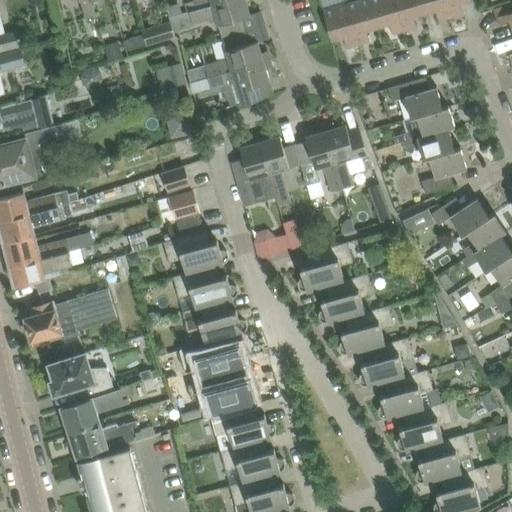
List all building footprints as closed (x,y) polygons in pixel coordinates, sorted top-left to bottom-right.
[(80,0),(85,16),(96,13),(92,0),(91,0),(80,0)] [(189,10),(196,9),(212,4),(227,0),(189,0),(184,2),(187,11),(189,10)] [(227,0),(212,4),(196,9),(189,10),(193,24),(216,17),(222,37),(244,31),(241,18),(250,15),(245,0),(227,0)] [(370,0),(357,0),(346,3),(358,44),(370,41),(367,30),(378,26),(370,0)] [(395,0),(370,0),(378,26),(390,23),(393,34),(404,31),(395,0)] [(420,0),(395,0),(404,31),(416,27),(413,16),(424,13),(420,0)] [(445,0),(420,0),(424,13),(436,9),(439,20),(450,17),(445,0)] [(445,0),(450,17),(462,14),(459,3),(468,0),(445,0)] [(346,3),(342,5),(323,10),(332,40),(344,36),(347,47),(358,44),(346,3)] [(167,7),(170,16),(182,12),(179,4),(167,7)] [(511,11),(496,16),(499,25),(506,22),(511,26),(511,11)] [(170,20),(144,27),(149,42),(175,35),(170,20)] [(145,33),(123,39),(126,49),(149,42),(144,27),(143,28),(145,33)] [(0,35),(0,54),(21,49),(17,31),(5,34),(0,35)] [(204,63),(208,77),(270,59),(268,50),(261,52),(258,41),(248,43),(244,31),(222,37),(227,56),(204,63)] [(106,44),(110,61),(123,58),(118,41),(106,44)] [(0,87),(4,87),(0,72),(0,70),(25,64),(21,49),(0,54),(0,87)] [(270,59),(208,77),(211,88),(222,85),(223,91),(230,103),(231,106),(263,97),(259,84),(270,81),(266,69),(273,67),(270,59)] [(157,68),(162,88),(184,82),(179,62),(157,68)] [(84,69),(81,76),(84,84),(91,87),(99,84),(102,78),(99,70),(92,66),(84,69)] [(388,87),(392,100),(406,95),(412,116),(443,107),(437,86),(429,88),(426,76),(388,87)] [(0,106),(0,133),(23,127),(24,133),(50,126),(42,97),(28,100),(0,106)] [(407,131),(410,139),(455,126),(449,105),(443,107),(412,116),(412,117),(417,115),(421,127),(407,131)] [(165,114),(172,137),(197,130),(190,107),(165,114)] [(23,133),(25,138),(0,144),(0,183),(43,173),(38,156),(44,154),(42,146),(78,137),(74,120),(50,126),(24,133),(23,133)] [(332,121),(324,124),(342,186),(354,183),(351,172),(356,171),(375,165),(363,132),(349,136),(346,124),(334,128),(332,121)] [(330,189),(342,186),(324,124),(316,126),(317,132),(306,136),(307,142),(297,145),(296,143),(295,143),(309,192),(322,189),(316,167),(323,165),(330,189)] [(455,126),(410,139),(410,140),(403,142),(406,150),(420,146),(424,158),(461,147),(461,146),(455,148),(449,129),(455,127),(455,126)] [(260,141),(276,196),(278,203),(290,199),(280,167),(288,165),(286,154),(280,135),(260,141)] [(243,158),(232,162),(245,205),(276,196),(260,141),(240,147),(243,158)] [(461,147),(424,158),(424,159),(429,157),(435,178),(467,168),(461,147)] [(184,165),(162,172),(168,192),(191,184),(184,165)] [(431,178),(421,180),(425,193),(434,190),(431,178)] [(23,192),(0,197),(0,220),(70,202),(69,200),(78,198),(92,194),(91,189),(76,192),(76,191),(68,193),(66,189),(50,193),(25,200),(23,192)] [(192,189),(157,198),(164,221),(176,217),(198,211),(192,189)] [(478,197),(461,208),(450,215),(462,233),(489,215),(478,197)] [(70,202),(0,220),(0,227),(4,241),(33,233),(31,224),(72,214),(70,202)] [(373,217),(382,222),(392,218),(388,208),(379,204),(373,217)] [(436,222),(429,207),(403,219),(410,234),(436,222)] [(440,207),(432,213),(439,224),(447,218),(440,207)] [(198,211),(176,217),(181,236),(205,229),(205,227),(204,227),(199,212),(198,211)] [(489,215),(462,233),(463,234),(467,231),(474,242),(462,249),(467,256),(502,234),(507,231),(494,212),(489,215)] [(342,229),(343,233),(354,229),(351,216),(348,217),(346,219),(344,220),(343,222),(342,225),(342,229)] [(284,222),(288,234),(291,247),(303,244),(296,218),(284,222)] [(173,276),(212,267),(224,263),(224,262),(226,261),(228,259),(229,256),(228,253),(227,251),(225,249),(223,249),(220,249),(217,240),(206,243),(203,232),(207,231),(207,229),(206,230),(205,229),(181,236),(164,241),(169,262),(182,258),(186,272),(173,276)] [(129,234),(133,249),(148,245),(144,230),(129,234)] [(33,233),(4,241),(10,265),(69,249),(92,243),(89,231),(36,245),(33,233)] [(288,234),(256,244),(259,257),(291,247),(288,234)] [(511,249),(502,234),(467,256),(462,260),(467,267),(469,265),(476,277),(486,270),(511,253),(511,249)] [(301,267),(303,276),(301,278),(299,280),(298,282),(298,285),(299,287),(301,289),(304,290),(307,290),(368,273),(344,280),(340,265),(353,262),(347,241),(304,253),(305,254),(309,253),(312,264),(301,267)] [(69,249),(10,265),(15,286),(35,281),(43,279),(46,278),(44,270),(72,263),(69,249)] [(127,256),(130,266),(142,263),(138,252),(127,256)] [(511,253),(486,270),(486,271),(491,267),(503,285),(511,279),(511,253)] [(212,267),(173,276),(179,296),(191,293),(195,307),(183,311),(233,298),(233,297),(236,296),(237,293),(238,291),(237,288),(236,286),(234,284),(232,283),(229,284),(227,274),(215,278),(212,267)] [(438,277),(446,289),(455,284),(447,272),(438,277)] [(368,273),(307,290),(307,291),(330,285),(333,296),(321,299),(324,308),(321,309),(319,312),(319,314),(319,316),(320,319),(322,321),(325,322),(327,321),(328,322),(389,305),(365,311),(361,297),(374,293),(368,273)] [(53,288),(50,277),(46,278),(43,279),(35,281),(39,292),(53,288)] [(499,287),(490,293),(496,303),(506,297),(499,287)] [(53,301),(50,302),(30,307),(33,315),(25,317),(31,340),(60,332),(63,339),(79,334),(78,330),(117,318),(108,288),(54,305),(53,301)] [(435,294),(444,328),(458,324),(438,293),(435,294)] [(506,297),(496,303),(501,312),(511,307),(506,297)] [(233,298),(183,311),(188,331),(201,327),(205,343),(216,341),(243,333),(243,332),(245,330),(247,328),(247,325),(247,322),(246,320),(244,319),(241,318),(239,318),(236,309),(224,312),(222,301),(233,298)] [(389,305),(328,322),(328,323),(350,316),(353,327),(342,331),(344,340),(341,341),(339,343),(339,346),(339,348),(341,351),(343,353),(345,353),(348,353),(348,354),(409,337),(408,337),(385,343),(381,328),(394,325),(389,305)] [(409,337),(348,354),(370,348),(373,359),(361,362),(364,372),(361,373),(360,375),(359,377),(359,380),(360,383),(362,384),(364,385),(368,385),(368,386),(428,369),(417,371),(413,357),(414,357),(409,337)] [(205,343),(194,347),(203,381),(225,375),(252,367),(248,354),(241,356),(239,350),(219,355),(216,341),(205,343)] [(454,347),(458,359),(471,355),(466,343),(454,347)] [(85,352),(67,357),(48,364),(53,380),(49,381),(54,395),(74,389),(78,401),(69,404),(114,390),(107,367),(90,367),(85,352)] [(169,359),(168,353),(158,356),(160,362),(169,359)] [(465,360),(468,369),(477,367),(475,358),(465,360)] [(428,369),(368,386),(390,380),(393,391),(381,394),(383,404),(381,405),(379,407),(378,409),(378,412),(379,414),(381,416),(384,417),(387,417),(387,418),(447,401),(425,407),(421,392),(433,389),(428,369)] [(225,375),(203,381),(212,414),(261,401),(258,388),(250,390),(248,384),(229,389),(225,375)] [(61,406),(69,431),(100,421),(97,412),(129,402),(127,398),(133,396),(129,385),(114,390),(69,404),(61,406)] [(491,391),(480,397),(488,412),(499,406),(491,391)] [(220,450),(221,450),(271,437),(271,436),(274,434),(275,432),(276,430),(275,427),(274,425),(272,423),(270,422),(267,422),(265,413),(253,417),(250,406),(262,403),(261,401),(212,414),(211,415),(217,435),(229,432),(233,446),(220,450)] [(447,401),(387,418),(409,413),(412,423),(400,427),(402,436),(399,437),(398,440),(397,442),(398,445),(399,447),(400,448),(403,449),(406,449),(406,450),(466,434),(465,433),(444,439),(440,424),(452,421),(447,401)] [(100,421),(69,431),(77,456),(154,432),(152,424),(140,428),(140,431),(133,433),(131,427),(136,426),(134,420),(102,430),(100,421)] [(508,434),(508,422),(488,428),(491,439),(508,434)] [(466,434),(406,450),(427,445),(430,456),(418,459),(421,468),(418,469),(417,471),(416,474),(416,476),(417,479),(419,481),(421,482),(424,481),(425,482),(484,466),(484,465),(462,471),(458,457),(471,453),(466,434)] [(271,437),(221,450),(226,470),(239,467),(243,481),(230,485),(280,471),(283,469),(285,467),(285,464),(285,461),(283,459),(282,458),(279,457),(277,457),(274,448),(262,451),(259,440),(271,437)] [(147,511),(130,446),(97,455),(78,460),(83,478),(90,476),(93,485),(85,487),(92,511),(147,511)] [(484,466),(425,482),(425,483),(445,477),(448,488),(436,491),(439,500),(437,502),(435,504),(434,506),(434,509),(436,511),(453,511),(481,505),(476,489),(489,486),(484,466)] [(280,471),(230,485),(235,505),(248,501),(251,511),(267,511),(290,506),(290,505),(292,504),(294,502),(295,498),(294,496),(293,494),(291,492),(288,492),(286,492),(284,483),(272,486),(269,475),(281,472),(280,471)]
